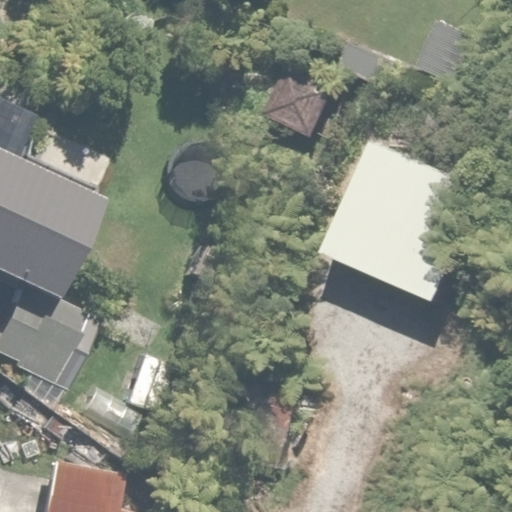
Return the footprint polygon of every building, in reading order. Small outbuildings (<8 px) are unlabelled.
[(436,19),(419,70),(479,90),(496,40),(436,19)] [(313,166),(336,89),(282,73),(260,151),(313,166)] [(503,185),(386,137),(338,255),(455,302),(503,185)] [(0,277),(19,288),(47,298),(100,199),(0,144),(0,277)] [(0,322),(0,356),(25,370),(48,383),(57,366),(105,392),(132,344),(47,298),(19,288),(0,322)] [(123,469),(49,457),(40,511),(120,511),(116,511),(123,469)]
